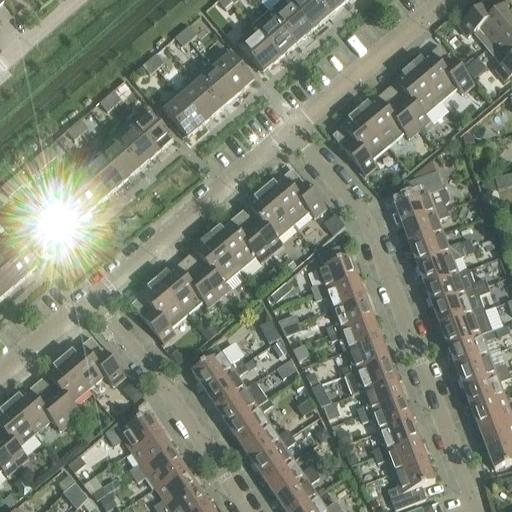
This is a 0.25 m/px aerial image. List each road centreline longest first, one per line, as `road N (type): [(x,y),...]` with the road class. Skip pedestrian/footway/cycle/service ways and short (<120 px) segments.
road 1 (residential): [(473,511),(368,224),(294,135)]
road 2 (residential): [(245,511),(92,299)]
road 3 (residential): [(92,299),(294,135)]
road 4 (residential): [(294,135),(448,0)]
road 5 (residential): [(0,377),(92,299)]
